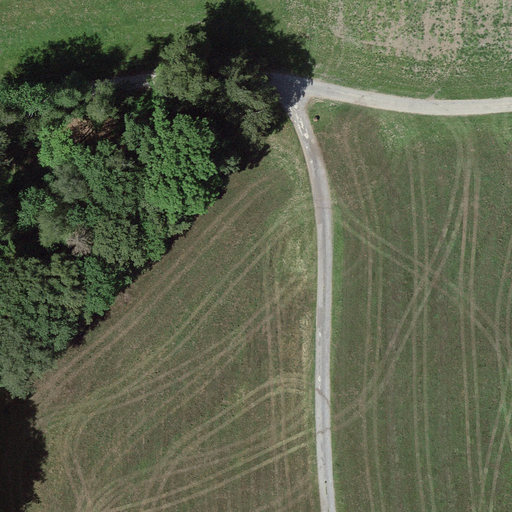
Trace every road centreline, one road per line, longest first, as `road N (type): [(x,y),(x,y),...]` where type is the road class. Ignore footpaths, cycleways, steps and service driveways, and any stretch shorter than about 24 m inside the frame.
road 1 (track): [(0,112),(188,67),(290,90)]
road 2 (track): [(290,90),(311,87),(403,107),(511,106)]
